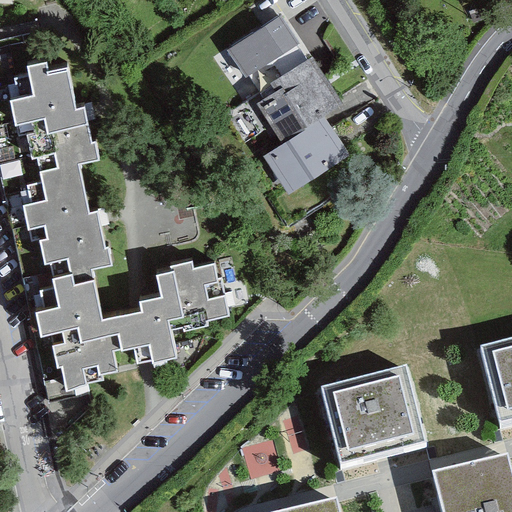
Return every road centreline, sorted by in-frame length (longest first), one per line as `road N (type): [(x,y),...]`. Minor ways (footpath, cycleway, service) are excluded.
road 1 (residential): [(433,152),(342,292),(103,511)]
road 2 (unclassified): [(433,152),(333,0)]
road 3 (residential): [(511,34),(433,152)]
